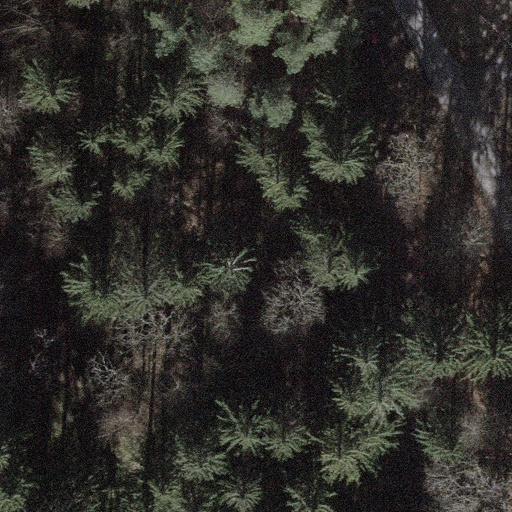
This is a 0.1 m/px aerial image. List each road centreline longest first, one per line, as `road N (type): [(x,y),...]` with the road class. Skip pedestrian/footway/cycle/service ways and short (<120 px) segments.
road 1 (track): [(394,0),(383,136),(437,511)]
road 2 (track): [(511,204),(417,0)]
